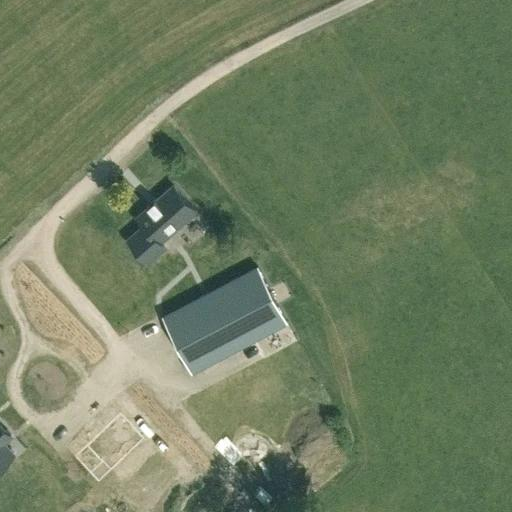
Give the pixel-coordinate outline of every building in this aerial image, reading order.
[(196,210),(174,186),(138,217),(145,225),(135,234),(154,256),(165,246),(161,241),(196,210)] [(0,343),(52,404),(112,353),(32,261),(4,285),(34,319),(28,324),(0,292),(0,343)] [(288,323),(257,265),(163,314),(194,372),(288,323)] [(223,384),(245,373),(239,361),(217,372),(223,384)] [(126,394),(89,429),(136,478),(173,443),(126,394)] [(0,467),(14,454),(4,443),(11,435),(0,423),(0,467)] [(20,444),(61,491),(76,478),(35,430),(20,444)]
